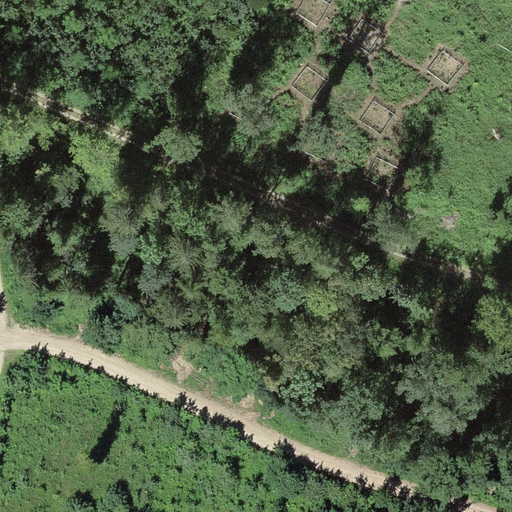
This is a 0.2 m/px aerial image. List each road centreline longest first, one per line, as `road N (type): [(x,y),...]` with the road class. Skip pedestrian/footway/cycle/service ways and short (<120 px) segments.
road 1 (track): [(511,288),(0,91)]
road 2 (track): [(472,511),(322,459),(54,341),(0,341)]
